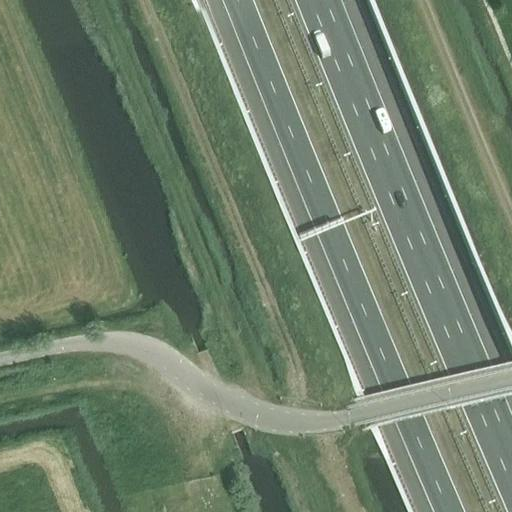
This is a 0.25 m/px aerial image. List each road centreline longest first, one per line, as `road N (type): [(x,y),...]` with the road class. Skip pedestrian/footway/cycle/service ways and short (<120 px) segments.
road 1 (track): [(143,0),(291,358),(303,411),(354,511)]
road 2 (motorway): [(233,0),(445,511)]
road 3 (motorway): [(511,469),(316,0)]
road 4 (unclassified): [(0,359),(67,343),(134,343),(247,411),(296,424),(351,422)]
road 5 (track): [(511,224),(419,0)]
road 6 (unclassified): [(511,384),(351,422)]
